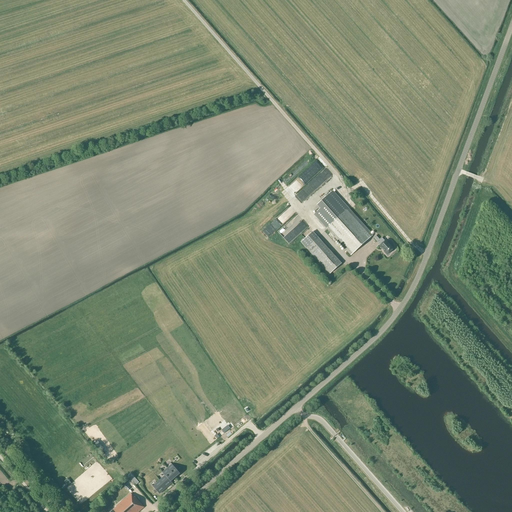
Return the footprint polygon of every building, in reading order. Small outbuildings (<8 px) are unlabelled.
[(328,166),(303,188),(306,192),(308,190),(310,193),(333,172),(328,166)] [(372,236),(332,191),(319,203),(322,207),(314,214),(326,228),(327,228),(351,255),(372,236)] [(301,233),(299,231),(309,224),(305,218),(297,224),(294,220),(281,229),(290,241),(301,233)] [(282,224),(277,219),(266,229),(271,234),(282,224)] [(317,238),(306,248),(330,274),(341,264),(317,238)] [(377,242),(380,245),(379,246),(387,254),(393,249),(386,240),(385,241),(382,238),(377,242)] [(79,464),(73,469),(78,476),(81,474),(78,470),(82,467),(79,464)] [(180,474),(172,464),(167,468),(175,478),(180,474)] [(175,478),(167,468),(162,472),(163,473),(165,476),(171,482),(175,478)] [(139,483),(131,473),(128,476),(136,485),(139,483)] [(171,482),(165,476),(159,481),(166,488),(172,483),(171,482)] [(166,488),(159,481),(153,486),(159,494),(166,488)] [(131,494),(123,500),(109,511),(139,511),(145,507),(135,496),(134,497),(131,494)]
